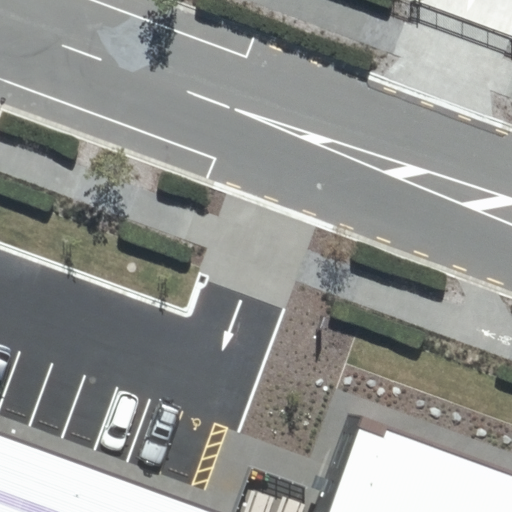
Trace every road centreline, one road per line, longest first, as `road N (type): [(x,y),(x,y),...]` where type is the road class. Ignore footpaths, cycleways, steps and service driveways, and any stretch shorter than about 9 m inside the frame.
road 1 (unclassified): [(511,254),(262,152),(230,109)]
road 2 (unclassified): [(230,109),(278,91),(511,169)]
road 3 (unclassified): [(0,24),(230,109)]
